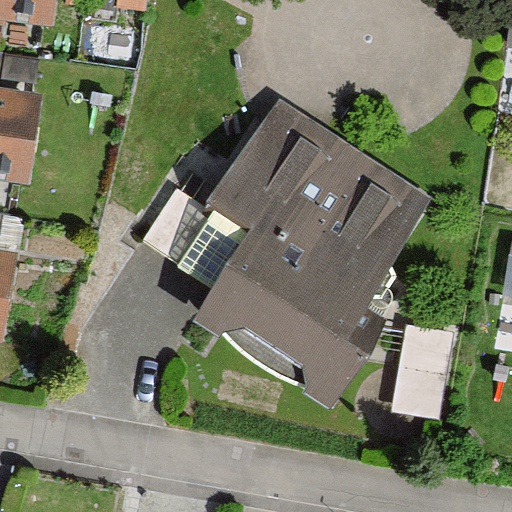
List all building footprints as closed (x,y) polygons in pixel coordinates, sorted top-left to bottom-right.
[(0,0),(0,27),(49,34),(53,0),(0,0)] [(0,186),(25,190),(40,92),(0,86),(0,186)] [(181,317),(328,414),(395,313),(374,299),(445,194),(286,89),(208,205),(241,227),(181,317)] [(0,329),(13,253),(0,250),(0,329)] [(442,342),(399,338),(391,414),(435,418),(442,342)]
